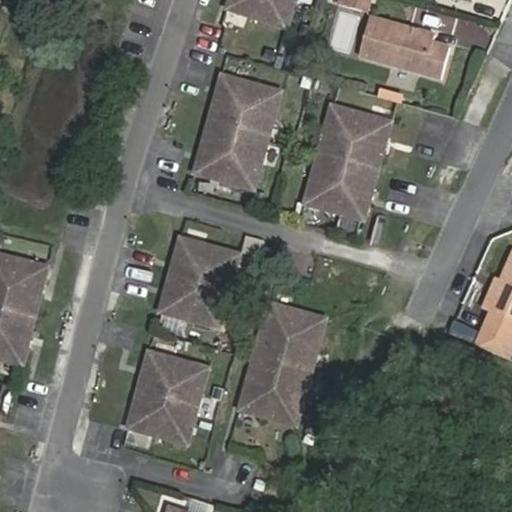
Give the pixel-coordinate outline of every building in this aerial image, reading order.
[(230,0),(228,10),(287,29),(296,0),(230,0)] [(371,0),(340,0),(339,4),(368,12),(371,0)] [(339,10),(330,49),(351,54),(360,15),(339,10)] [(442,79),(451,47),(434,43),(436,35),(371,17),(360,56),(442,79)] [(456,23),(455,47),(485,49),(486,25),(456,23)] [(282,93),(222,76),(209,125),(269,141),(282,93)] [(399,122),(335,104),(327,132),(393,151),(399,122)] [(195,174),(255,190),(269,141),(209,125),(195,174)] [(393,151),(327,132),(319,155),(387,171),(393,151)] [(387,171),(319,155),(313,182),(382,199),(387,171)] [(307,209),(373,226),(382,199),(313,182),(307,209)] [(168,287),(227,305),(241,255),(181,239),(168,287)] [(0,255),(0,308),(36,318),(49,268),(0,255)] [(511,258),(488,311),(511,321),(511,258)] [(345,272),(342,285),(367,291),(370,278),(345,272)] [(227,305),(168,287),(161,313),(220,331),(227,305)] [(327,320),(270,305),(255,358),(312,374),(327,320)] [(0,360),(24,367),(36,318),(0,308),(0,360)] [(209,369),(150,353),(136,401),(196,419),(209,369)] [(241,411),(297,427),(312,374),(255,358),(241,411)] [(196,419),(136,401),(129,429),(188,447),(196,419)] [(226,443),(219,479),(256,486),(263,449),(226,443)]
